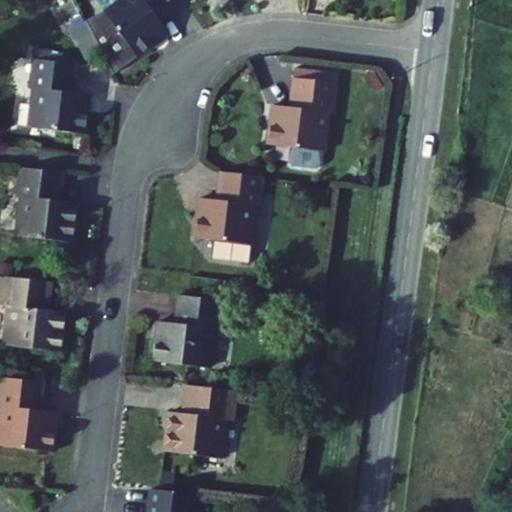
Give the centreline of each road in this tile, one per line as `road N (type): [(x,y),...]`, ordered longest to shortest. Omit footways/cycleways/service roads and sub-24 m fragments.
road 1 (residential): [(433,50),(252,35),(196,56),(148,101),(129,147),(89,511)]
road 2 (tertiary): [(433,50),(372,511)]
